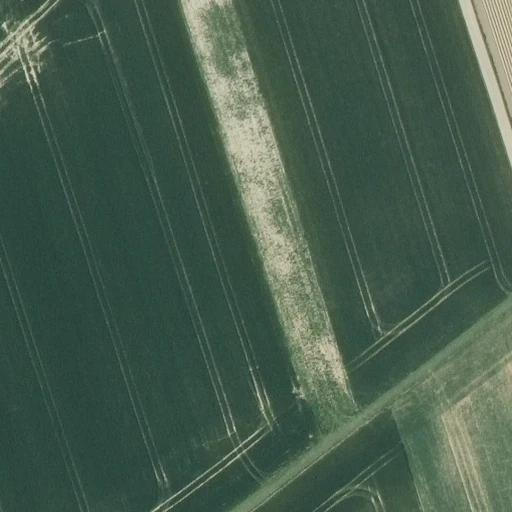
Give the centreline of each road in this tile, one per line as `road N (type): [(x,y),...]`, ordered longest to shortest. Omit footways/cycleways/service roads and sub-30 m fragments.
road 1 (track): [(511,302),(241,511)]
road 2 (track): [(466,0),(511,144)]
